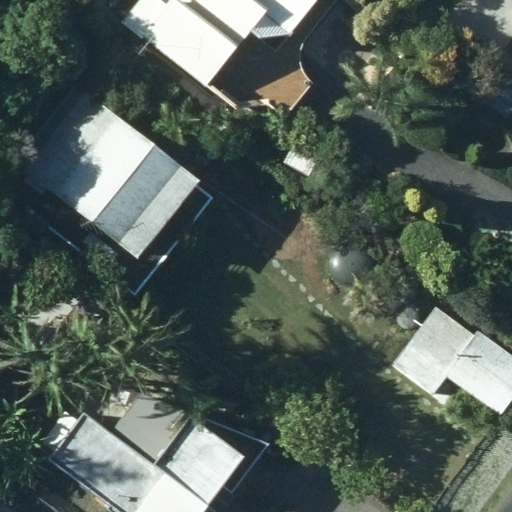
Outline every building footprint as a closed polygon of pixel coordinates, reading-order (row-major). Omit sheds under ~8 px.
[(148,0),(134,19),(223,84),(265,28),(280,38),(309,35),(334,0),(148,0)] [(511,114),(511,85),(482,53),(455,79),(499,127),(511,114)] [(155,258),(219,178),(88,74),(24,154),(155,258)] [(290,160),(315,176),(329,155),(303,139),(290,160)] [(511,409),(511,348),(480,325),(442,376),(503,422),(511,409)] [(59,457),(132,511),(227,511),(269,458),(210,414),(172,467),(95,409),(59,457)] [(0,511),(24,511),(10,500),(1,510),(0,509),(0,511)]
